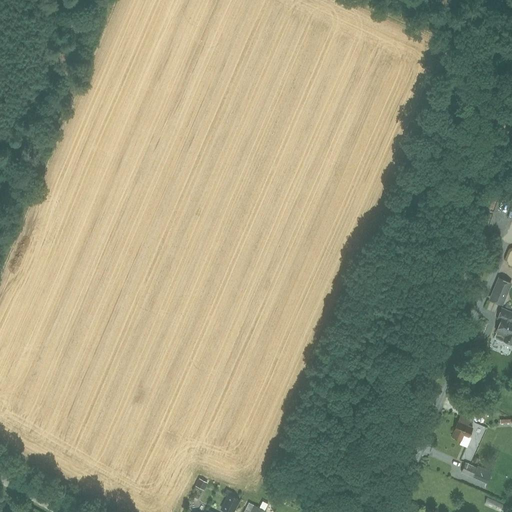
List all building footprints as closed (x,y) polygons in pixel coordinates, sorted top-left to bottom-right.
[(502,305),(511,282),(497,276),(488,299),(502,305)] [(504,339),(511,342),(511,341),(511,319),(505,316),(506,313),(501,311),(498,317),(502,319),(497,330),(506,334),(504,339)] [(464,403),(467,396),(452,389),(449,396),(464,403)] [(486,416),(490,407),(468,397),(464,407),(473,411),(472,413),(476,414),(477,412),(486,416)] [(454,430),(451,436),(461,440),(463,434),(468,437),(472,427),(468,425),(470,420),(460,416),(454,430)] [(476,467),(465,462),(461,472),(472,476),(476,467)] [(199,479),(196,485),(204,489),(207,483),(199,479)] [(228,511),(230,511),(237,499),(230,496),(223,509),(228,511)] [(495,500),(487,496),(485,501),(493,504),(495,500)] [(249,502),(245,510),(249,511),(265,511),(266,511),(254,506),(254,505),(249,502)]
